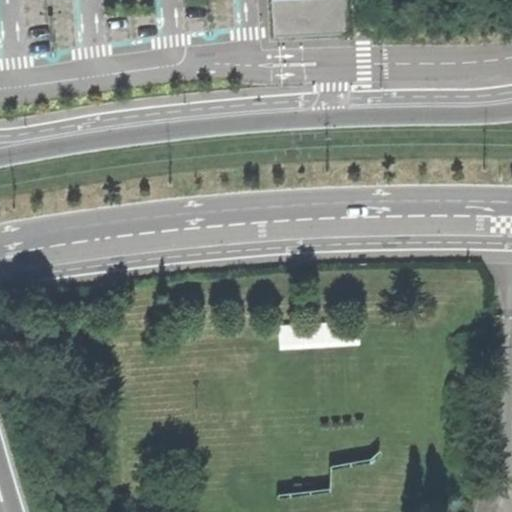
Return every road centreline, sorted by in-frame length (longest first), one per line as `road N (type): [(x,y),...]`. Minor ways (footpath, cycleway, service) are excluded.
road 1 (primary): [(511,112),(250,123),(0,158)]
road 2 (primary): [(0,252),(203,220),(511,211)]
